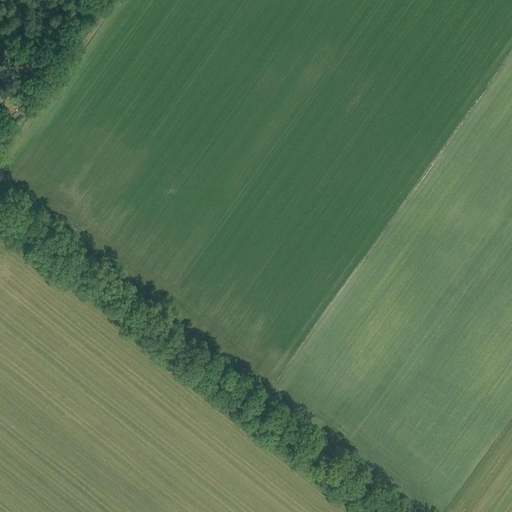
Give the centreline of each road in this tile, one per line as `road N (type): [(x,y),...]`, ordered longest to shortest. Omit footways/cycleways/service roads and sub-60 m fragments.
road 1 (track): [(0,203),(386,511)]
road 2 (track): [(0,175),(124,0)]
